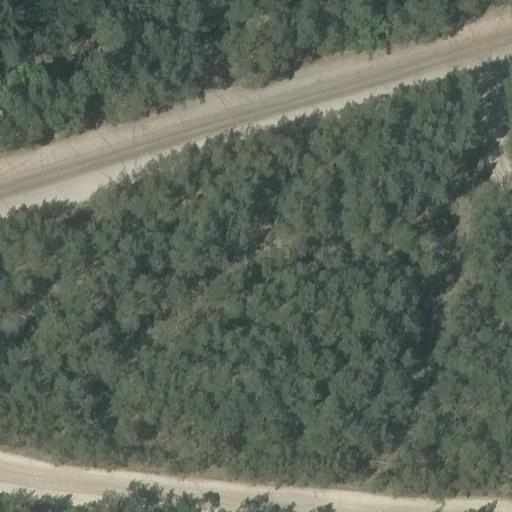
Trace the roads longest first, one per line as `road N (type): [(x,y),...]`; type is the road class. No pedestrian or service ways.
road 1 (track): [(0,196),(511,36)]
road 2 (track): [(0,478),(372,511)]
road 3 (track): [(480,47),(490,133),(511,195)]
